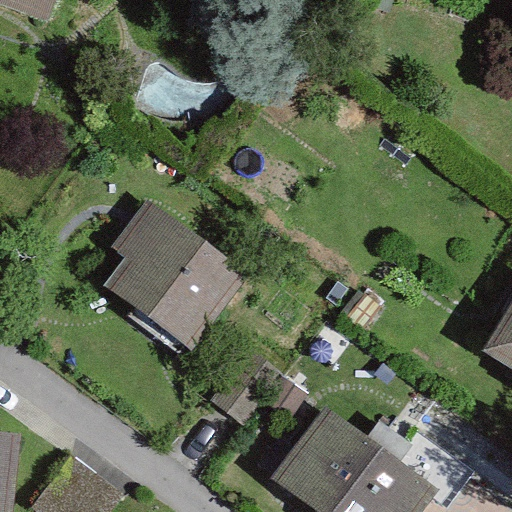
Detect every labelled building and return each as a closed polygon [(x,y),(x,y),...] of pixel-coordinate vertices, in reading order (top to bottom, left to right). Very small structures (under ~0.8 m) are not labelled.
[(0,0),(0,6),(46,22),(53,0),(0,0)] [(243,285),(149,217),(121,257),(134,267),(112,296),(192,354),(243,285)] [(511,338),(498,362),(511,370),(511,338)] [(285,378),(254,355),(216,407),(246,430),(285,378)] [(399,476),(330,426),(282,493),(308,511),(427,511),(435,502),(448,511),(451,511),(476,478),(425,441),(399,476)] [(7,511),(15,448),(0,446),(0,511),(7,511)] [(115,511),(124,502),(77,466),(41,511),(115,511)]
